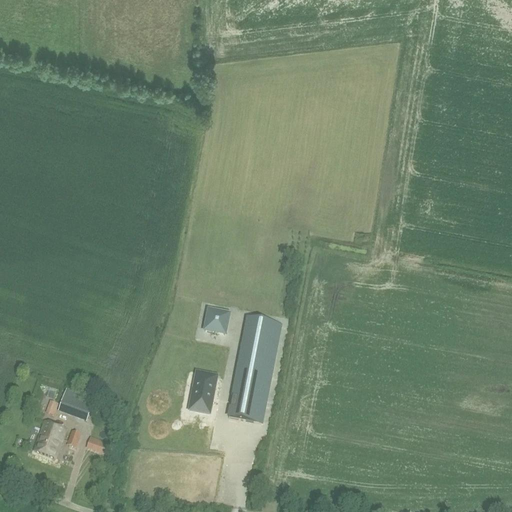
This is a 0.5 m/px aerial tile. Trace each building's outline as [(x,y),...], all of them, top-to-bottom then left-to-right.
[(261,424),(280,325),(248,319),(229,418),(261,424)] [(209,416),(217,377),(196,373),(188,412),(209,416)] [(57,414),(86,424),(95,401),(66,390),(57,414)] [(56,460),(66,430),(44,423),(34,452),(56,460)] [(81,436),(71,432),(66,446),(76,449),(81,436)] [(87,440),(85,450),(96,452),(98,442),(87,440)] [(106,444),(100,442),(97,452),(102,453),(106,444)] [(229,456),(229,477),(245,477),(246,456),(229,456)] [(234,478),(235,485),(246,483),(245,476),(234,478)]
